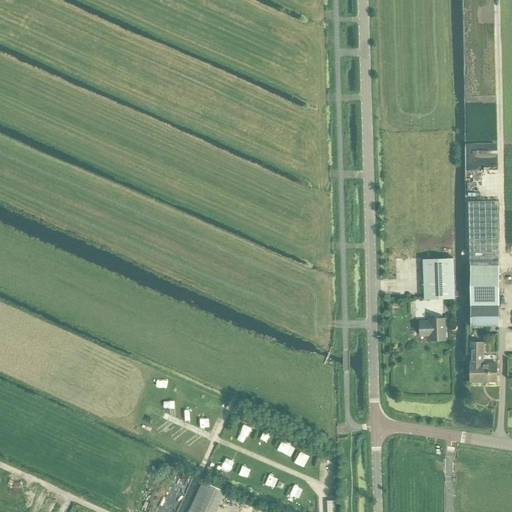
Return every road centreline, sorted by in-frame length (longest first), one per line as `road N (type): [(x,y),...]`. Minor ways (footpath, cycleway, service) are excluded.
road 1 (tertiary): [(374,427),(361,0)]
road 2 (track): [(503,317),(496,0)]
road 3 (tertiary): [(511,446),(374,427)]
road 4 (track): [(116,511),(0,460)]
